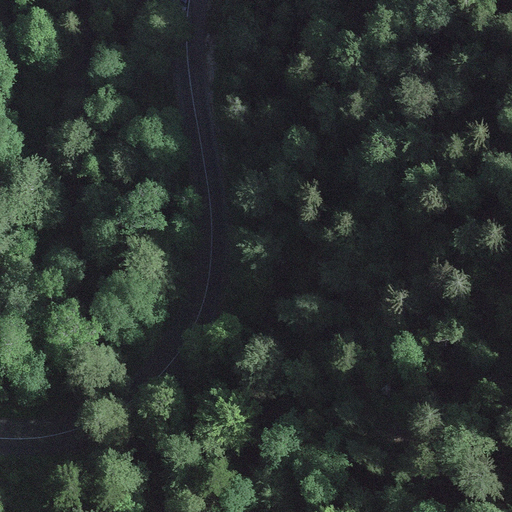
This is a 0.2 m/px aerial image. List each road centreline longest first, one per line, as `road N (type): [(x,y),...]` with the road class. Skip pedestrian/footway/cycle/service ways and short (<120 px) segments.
road 1 (secondary): [(189,0),(188,70),(211,236),(196,319),(169,364),(127,404),(61,433),(0,438)]
road 2 (unclassified): [(0,185),(61,141),(103,0)]
